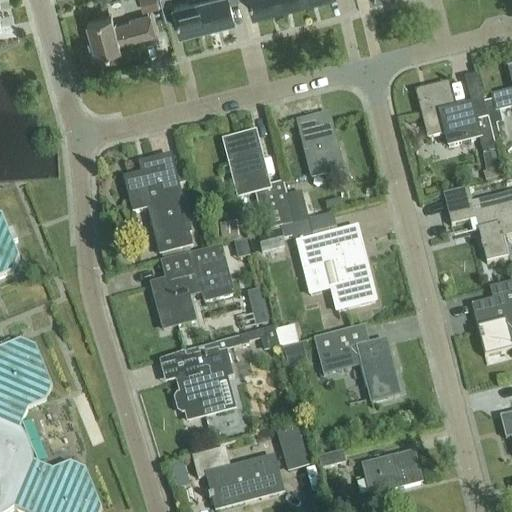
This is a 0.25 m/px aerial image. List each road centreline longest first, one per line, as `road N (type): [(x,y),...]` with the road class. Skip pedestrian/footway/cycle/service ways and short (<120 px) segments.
road 1 (residential): [(481,511),(370,65)]
road 2 (unclassified): [(156,511),(89,282),(76,145)]
road 3 (residential): [(76,145),(370,65)]
road 4 (unclassified): [(76,145),(37,0)]
road 5 (residential): [(370,65),(511,28)]
